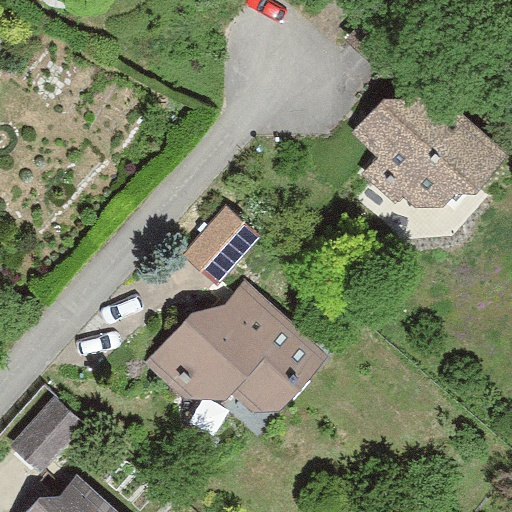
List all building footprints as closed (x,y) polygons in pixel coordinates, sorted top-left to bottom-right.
[(400,100),(370,131),(393,153),(376,170),(396,189),(404,181),(420,196),(430,185),(440,195),(463,172),(470,179),(495,154),(425,85),(406,105),(400,100)] [(230,204),(188,249),(219,278),(261,233),(230,204)] [(199,316),(159,366),(185,390),(217,388),(225,378),(251,398),(283,395),(315,359),(268,322),(274,314),(247,293),(232,307),(199,316)] [(58,392),(16,437),(47,465),(89,421),(58,392)] [(55,503),(46,511),(104,511),(80,488),(61,508),(55,503)]
